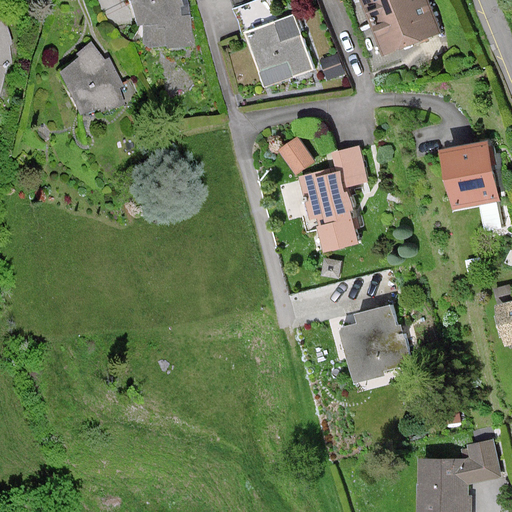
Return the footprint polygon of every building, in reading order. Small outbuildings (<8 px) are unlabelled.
[(124,0),(139,51),(191,49),(194,18),(188,0),(124,0)] [(431,0),(351,0),(375,59),(437,36),(442,28),(431,0)] [(288,12),(241,32),(246,55),(250,57),(260,87),(313,67),(288,12)] [(0,20),(0,95),(5,95),(7,66),(13,63),(0,20)] [(78,56),(54,71),(78,114),(132,107),(121,86),(126,81),(113,56),(109,58),(95,39),(76,51),(78,56)] [(292,133),(269,148),(285,174),(309,160),(292,133)] [(360,143),(335,151),(339,164),(346,185),(370,177),(360,143)] [(491,145),(436,154),(446,209),(500,200),(491,145)] [(308,167),(285,174),(313,264),(365,248),(346,185),(339,164),(310,173),(308,167)] [(511,297),(490,302),(499,344),(509,342),(511,356),(511,297)] [(389,305),(359,311),(361,324),(349,326),(360,380),(380,376),(381,368),(401,364),(389,305)] [(464,455),(415,455),(409,511),(465,511),(467,481),(499,475),(494,438),(464,442),(464,455)]
